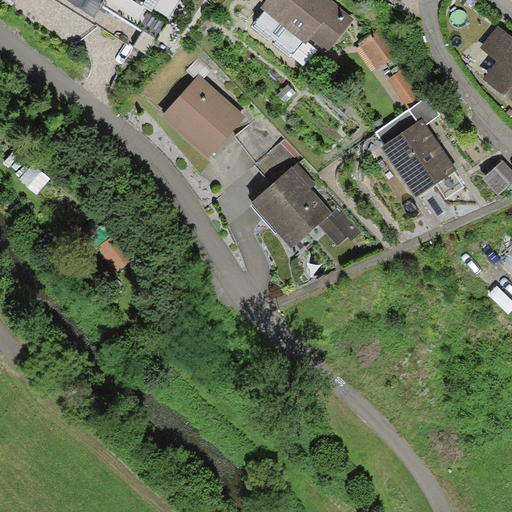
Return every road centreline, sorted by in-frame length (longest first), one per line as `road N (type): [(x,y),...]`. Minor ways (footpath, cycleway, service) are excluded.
road 1 (residential): [(0,42),(155,163),(260,314),(360,402),(445,511)]
road 2 (track): [(0,330),(62,416),(164,511)]
road 3 (residential): [(428,0),(445,60),(511,139)]
